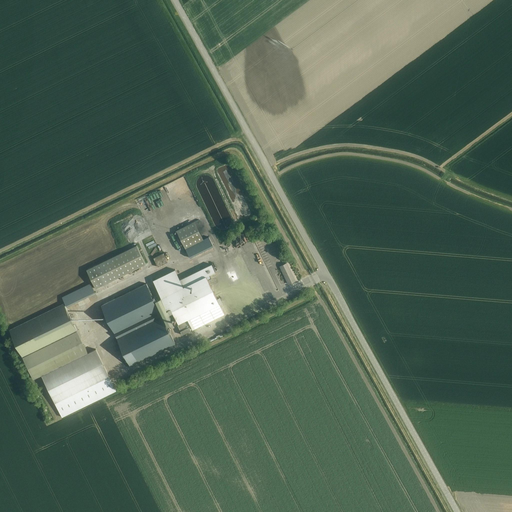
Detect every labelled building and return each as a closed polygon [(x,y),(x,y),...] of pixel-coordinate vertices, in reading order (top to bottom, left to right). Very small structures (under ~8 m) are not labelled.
[(204,239),(195,221),(177,230),(191,258),(214,246),(209,236),(204,239)] [(96,288),(146,264),(137,245),(87,269),(96,288)] [(158,267),(168,262),(164,253),(154,258),(158,267)] [(280,266),(289,284),(296,280),(287,262),(280,266)] [(173,312),(178,323),(188,319),(193,330),(225,314),(206,276),(216,271),(212,264),(180,279),(176,270),(153,281),(161,297),(167,310),(168,309),(171,308),(173,312)] [(67,307),(95,293),(91,283),(62,297),(67,307)] [(130,366),(176,344),(147,284),(102,305),(107,316),(110,322),(118,338),(117,338),(122,349),(117,352),(120,358),(125,355),(130,366)] [(161,297),(156,300),(168,325),(173,323),(169,313),(170,313),(173,312),(171,308),(168,309),(167,310),(161,297)] [(64,303),(9,330),(33,379),(88,352),(64,303)] [(107,316),(101,319),(104,325),(110,322),(107,316)] [(186,320),(177,325),(182,335),(191,331),(186,320)] [(62,417),(117,391),(96,349),(42,375),(62,417)]
